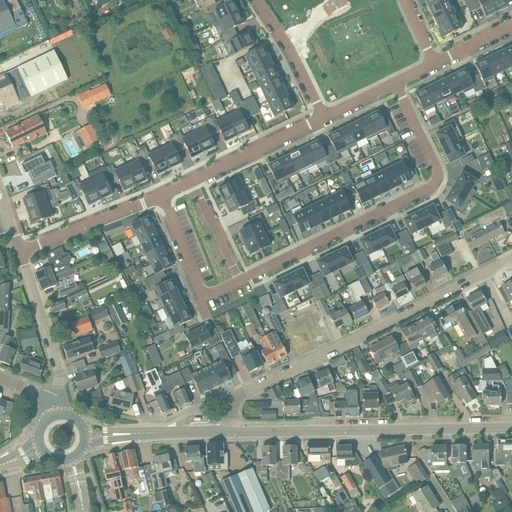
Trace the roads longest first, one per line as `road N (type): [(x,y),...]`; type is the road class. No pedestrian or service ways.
road 1 (residential): [(239,280),(432,185),(436,169),(393,83)]
road 2 (residential): [(237,394),(511,259)]
road 3 (tertiary): [(226,432),(511,427)]
road 4 (residential): [(53,401),(58,370),(19,253)]
road 5 (residential): [(161,196),(19,253)]
road 6 (residential): [(322,117),(192,181)]
road 7 (tertiary): [(84,436),(226,432)]
road 8 (residential): [(256,0),(322,117)]
